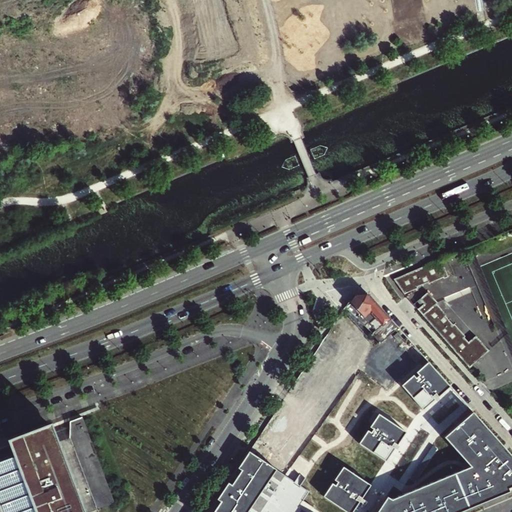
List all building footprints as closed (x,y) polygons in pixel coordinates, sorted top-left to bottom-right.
[(440,259),(394,278),(404,295),(418,289),(417,287),(428,283),(429,284),(443,278),(443,279),(448,277),(440,259)] [(399,328),(394,324),(375,302),(366,292),(354,294),(345,306),(373,334),(380,327),(382,330),(381,331),(387,338),(399,328)] [(438,304),(428,293),(420,300),(424,305),(417,311),(469,370),(489,352),(475,337),(468,343),(464,339),(465,338),(454,325),(453,326),(445,318),(446,317),(436,305),(438,304)] [(400,343),(404,340),(398,333),(394,337),(400,343)] [(374,370),(401,348),(391,336),(364,358),(374,370)] [(424,410),(436,399),(433,396),(436,393),(439,397),(451,386),(429,362),(417,372),(419,375),(416,378),(414,375),(402,385),(424,410)] [(511,455),(473,411),(444,437),(471,466),(392,499),(387,496),(377,511),(459,511),(511,490),(511,455)] [(85,413),(68,419),(69,438),(95,511),(117,503),(85,413)] [(387,462),(396,448),(392,446),(394,442),(398,445),(407,432),(379,413),(370,427),(374,429),(371,432),(368,430),(359,443),(387,462)] [(84,511),(50,427),(0,447),(0,511),(84,511)] [(310,511),(313,507),(304,501),(310,492),(301,486),(306,478),(300,475),(295,482),(249,451),(238,467),(246,476),(241,481),(234,474),(208,511),(310,511)] [(241,481),(246,476),(238,467),(234,474),(241,481)] [(347,511),(353,511),(360,501),(356,499),(358,496),(362,498),(371,485),(344,467),(335,480),(338,482),(336,485),(333,483),(324,496),(347,511)]
